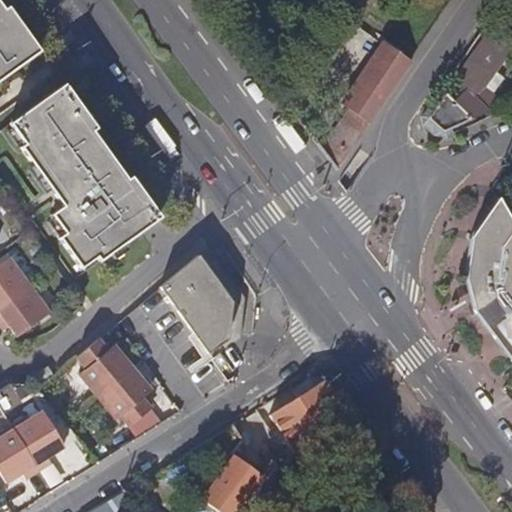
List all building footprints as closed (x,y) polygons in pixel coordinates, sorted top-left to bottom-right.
[(0,0),(0,79),(38,52),(32,43),(36,40),(31,32),(26,35),(0,0)] [(432,113),(426,110),(419,120),(421,137),(438,138),(473,120),(471,114),(494,98),(508,78),(495,68),(507,48),(487,34),(432,113)] [(319,124),(312,133),(339,168),(413,61),(386,42),(350,95),(357,101),(334,134),(319,124)] [(97,262),(157,218),(62,85),(25,112),(8,124),(23,145),(18,148),(54,197),(42,206),(56,225),(50,229),(71,259),(87,248),(97,262)] [(17,101),(0,112),(0,129),(8,124),(25,112),(17,101)] [(511,361),(511,360),(511,222),(498,198),(472,235),(467,263),(465,277),(471,300),(474,312),(511,361)] [(194,256),(156,288),(208,350),(228,334),(231,299),(194,256)] [(8,257),(0,262),(0,323),(2,321),(14,337),(48,312),(8,257)] [(79,372),(75,375),(114,420),(118,416),(127,427),(147,409),(138,399),(148,391),(110,346),(104,351),(94,340),(90,343),(69,360),(79,372)] [(49,377),(51,376),(44,367),(35,374),(42,383),(44,382),(49,377)] [(334,401),(324,385),(269,420),(294,459),(334,401)] [(46,457),(63,446),(40,411),(28,418),(26,414),(0,429),(0,477),(3,483),(20,472),(24,479),(50,463),(46,457)] [(262,479),(231,457),(200,500),(215,511),(235,511),(245,499),(247,500),(262,479)] [(88,511),(114,511),(123,500),(119,493),(88,511)]
